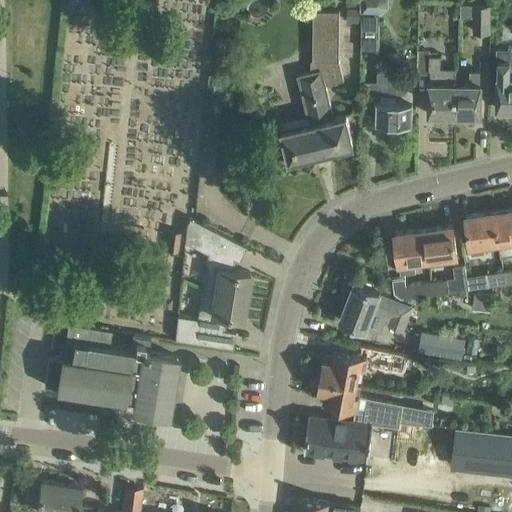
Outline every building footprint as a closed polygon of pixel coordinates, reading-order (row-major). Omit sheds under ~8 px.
[(359,0),(360,5),(360,10),(361,10),(361,48),(378,48),(378,20),(375,20),(375,12),(382,12),(389,5),(389,0),(359,0)] [(488,32),(489,6),(475,6),(474,32),(488,32)] [(339,59),(339,9),(313,9),(313,59),(316,59),(319,68),(298,74),(309,117),(281,124),(282,129),(281,129),(289,159),(353,143),(346,113),(333,116),(325,83),(344,79),(339,59)] [(236,64),(239,39),(215,36),(212,61),(236,64)] [(511,108),(511,77),(510,78),(511,50),(498,50),(497,108),(511,108)] [(454,114),(455,69),(441,69),(441,57),(431,56),(431,52),(418,52),(417,74),(431,74),(431,83),(429,83),(428,114),(454,114)] [(413,81),(396,81),(394,81),(394,71),(390,68),(380,68),(377,70),(376,120),(389,121),(388,125),(399,126),(399,121),(412,121),(413,81)] [(457,69),(455,69),(454,114),(481,115),(481,85),(480,85),(480,72),(470,72),(470,84),(457,84),(457,69)] [(511,208),(495,211),(499,241),(498,241),(500,254),(511,252),(511,208)] [(483,243),(498,241),(499,241),(495,211),(466,215),(470,245),(471,253),(484,251),(483,243)] [(207,252),(201,288),(246,294),(249,272),(231,269),(233,258),(238,261),(246,246),(189,216),(186,223),(184,241),(207,252)] [(424,228),(428,260),(457,256),(453,224),(424,228)] [(414,261),(428,260),(424,228),(395,232),(400,272),(415,270),(414,261)] [(180,231),(168,229),(165,249),(178,251),(180,231)] [(483,286),(480,267),(467,269),(470,287),(483,286)] [(511,268),(503,269),(505,283),(511,282),(511,268)] [(468,288),(466,269),(453,271),(455,289),(468,288)] [(505,283),(503,269),(485,272),(487,286),(505,283)] [(408,297),(406,283),(405,276),(392,278),(394,292),(402,297),(408,297)] [(448,277),(431,279),(433,293),(450,290),(448,277)] [(406,283),(408,297),(433,293),(431,279),(406,283)] [(379,291),(373,289),(354,282),(340,319),(365,328),(366,326),(381,332),(384,322),(403,329),(411,308),(378,295),(379,291)] [(242,317),(246,294),(201,288),(197,318),(177,315),(175,339),(232,348),(235,331),(222,329),(224,314),(242,317)] [(491,294),(474,293),(473,307),(489,308),(491,294)] [(167,414),(176,355),(147,351),(150,337),(150,336),(132,333),(130,346),(109,343),(111,330),(68,323),(62,357),(49,355),(44,385),(134,399),(132,409),(136,409),(167,414)] [(418,349),(462,356),(465,336),(422,329),(418,349)] [(373,346),(370,361),(398,368),(401,353),(373,346)] [(324,354),(320,374),(356,380),(361,381),(364,368),(367,355),(354,352),(334,349),(333,355),(324,354)] [(320,374),(316,394),(325,395),(324,402),(344,405),(356,408),(355,420),(372,422),(399,425),(400,420),(432,424),(434,409),(402,403),(359,394),(359,392),(361,381),(356,380),(320,374)] [(309,414),(304,449),(368,457),(372,422),(355,420),(309,414)] [(511,432),(472,428),(468,467),(486,470),(511,472),(511,432)] [(51,511),(75,511),(76,505),(80,485),(41,479),(36,509),(51,511)] [(511,510),(511,489),(486,487),(484,507),(511,510)] [(359,511),(361,507),(330,503),(331,501),(297,497),(295,511),(359,511)]
